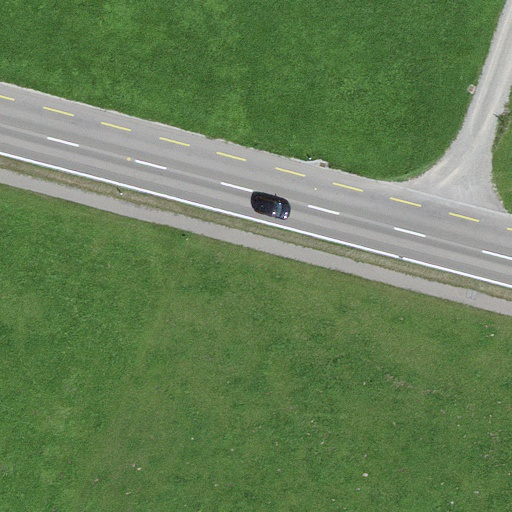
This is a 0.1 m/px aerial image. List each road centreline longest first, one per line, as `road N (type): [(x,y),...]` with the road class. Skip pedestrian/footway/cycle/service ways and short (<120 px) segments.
road 1 (tertiary): [(0,120),(511,253)]
road 2 (track): [(475,243),(511,104)]
